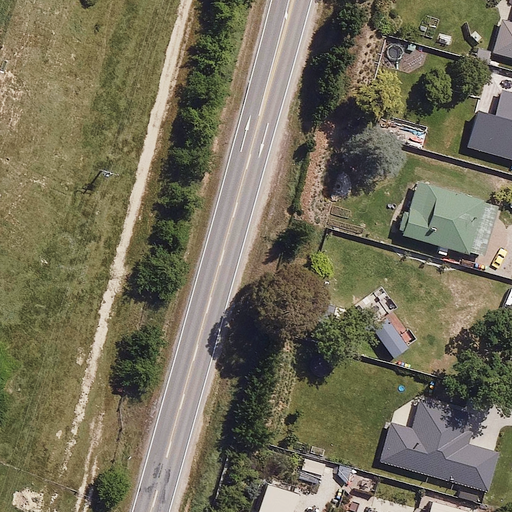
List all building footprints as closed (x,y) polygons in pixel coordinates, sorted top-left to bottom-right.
[(495,55),(511,59),(511,21),(505,20),(495,55)] [(496,113),(479,108),(466,151),(511,164),(511,94),(503,92),(496,113)] [(502,207),(420,182),(404,235),(486,260),(502,207)] [(350,266),(338,265),(334,295),(347,296),(350,266)] [(395,361),(410,350),(394,325),(378,335),(395,361)] [(488,494),(500,454),(471,446),(479,417),(421,400),(412,429),(395,424),(383,463),(488,494)] [(469,511),(433,502),(430,511),(469,511)]
